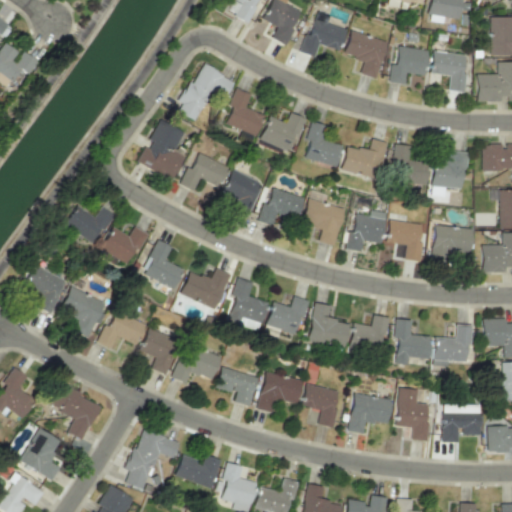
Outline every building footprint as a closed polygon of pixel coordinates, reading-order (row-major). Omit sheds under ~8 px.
[(244,22),(255,0),(229,0),(224,11),(244,22)] [(281,44),(297,11),(274,0),(267,0),(259,19),(274,26),(268,38),(281,44)] [(455,19),(457,4),(460,5),(461,0),(425,0),(424,14),(455,19)] [(511,38),(511,39),(510,15),(485,16),(486,56),(511,54),(511,38)] [(295,52),(311,57),(315,44),(336,51),(342,29),(310,19),(306,34),(301,32),(295,52)] [(373,78),(382,40),(346,31),(340,55),(360,59),(356,74),(373,78)] [(0,44),(0,86),(2,88),(16,70),(22,75),(33,61),(18,49),(15,53),(2,42),(0,44)] [(402,73),(421,75),(423,49),(391,46),(387,82),(401,83),(402,73)] [(464,55),(429,50),(425,73),(446,76),(444,89),(458,92),(464,55)] [(472,74),(473,101),(496,101),(496,96),(504,95),(504,101),(511,100),(511,60),(493,61),(493,73),(472,74)] [(231,80),(196,63),(177,102),(178,103),(174,111),(192,120),(207,90),(222,97),(231,80)] [(221,125),(253,136),(260,114),(243,108),(248,93),(232,87),(225,106),(227,106),(221,125)] [(265,116),(255,142),(286,154),(301,118),(286,112),(282,122),(265,116)] [(169,180),(181,156),(171,151),(180,131),(156,119),(143,147),(141,145),(132,162),(169,180)] [(333,166),(338,144),(319,140),(322,125),(306,121),(302,140),(305,140),(300,158),(333,166)] [(343,145),(337,170),(374,179),(384,142),(368,138),(365,150),(343,145)] [(478,169),(509,169),(509,181),(511,180),(511,143),(500,144),(478,144),(478,169)] [(423,183),(424,161),(405,159),(406,145),(390,144),(388,181),(423,183)] [(458,187),(459,170),(463,170),(464,151),(448,150),(448,159),(429,158),(428,186),(458,187)] [(176,183),(188,188),(193,177),(215,187),(224,165),(194,152),(188,168),(183,166),(176,183)] [(234,198),(228,210),(243,217),(259,183),(228,168),(218,191),(234,198)] [(272,213),(294,218),(299,197),(267,188),(264,203),(258,202),(254,221),(269,225),(272,213)] [(495,228),(511,227),(511,189),(494,190),(495,228)] [(331,245),(340,207),(303,199),(297,223),(317,227),(314,241),(331,245)] [(60,223),(89,244),(109,215),(92,203),(87,211),(75,203),(60,223)] [(357,251),(359,240),(377,243),(381,219),(351,214),(348,233),(344,232),(341,249),(357,251)] [(382,242),(402,244),(400,259),(415,260),(419,223),(385,219),(382,242)] [(468,227),(430,225),(428,261),(443,261),(444,252),(467,254),(468,227)] [(93,253),(112,264),(115,259),(124,264),(143,233),(131,226),(125,235),(109,226),(93,253)] [(477,244),(478,271),(509,270),(509,271),(511,271),(511,232),(498,233),(498,244),(477,244)] [(179,267),(161,260),(167,246),(152,239),(138,274),(171,288),(179,267)] [(63,278),(29,264),(20,285),(38,293),(32,307),(48,314),(63,278)] [(176,294),(212,308),(226,273),(211,267),(207,279),(185,270),(176,294)] [(255,330),(263,301),(245,296),(248,284),(234,280),(222,321),(255,330)] [(69,330),(84,338),(103,300),(68,283),(55,310),(75,319),(69,330)] [(268,301),(261,324),(292,334),(303,299),(289,295),(286,306),(268,301)] [(345,321),(316,317),(318,304),(309,303),(304,340),(341,345),(345,321)] [(94,342),(108,347),(112,336),(133,344),(141,322),(108,309),(94,342)] [(345,344),(375,349),(378,334),(381,335),(385,317),(369,314),(367,325),(349,322),(345,344)] [(478,345),(499,345),(499,357),(511,356),(511,317),(509,318),(509,319),(478,319),(478,345)] [(404,357),(425,358),(426,335),(406,334),(407,319),(391,319),(390,337),(393,337),(391,363),(404,364),(404,357)] [(430,337),(429,366),(443,367),(443,360),(462,361),(463,344),(467,345),(468,324),(452,324),(451,337),(430,337)] [(135,351),(145,354),(141,366),(162,374),(175,339),(143,328),(135,351)] [(216,356),(188,346),(185,356),(176,353),(167,378),(182,383),(186,372),(207,380),(216,356)] [(498,400),(511,399),(511,362),(497,363),(498,400)] [(0,385),(0,412),(2,409),(20,418),(31,397),(16,390),(25,373),(10,365),(0,385)] [(211,387),(231,393),(228,401),(245,406),(254,377),(217,366),(211,387)] [(297,379),(260,372),(253,409),(267,411),(269,399),(293,404),(297,379)] [(95,405),(72,394),(74,389),(57,381),(52,394),(46,392),(42,402),(56,408),(55,411),(70,418),(63,432),(80,440),(95,405)] [(336,390),(301,384),(297,406),(316,409),(313,425),(329,427),(336,390)] [(391,425),(408,427),(407,439),(422,440),(425,404),(412,403),(414,385),(394,384),(391,425)] [(344,431),(359,433),(361,420),(383,424),(387,399),(349,393),(344,431)] [(437,441),(454,442),(454,434),(477,434),(477,414),(472,414),(472,405),(438,404),(437,441)] [(55,466),(46,462),(56,439),(33,428),(16,463),(49,479),(55,466)] [(121,483),(141,489),(152,452),(170,457),(175,440),(138,429),(132,449),(127,447),(121,469),(125,470),(121,483)] [(217,460),(201,455),(199,461),(178,455),(171,476),(207,488),(217,460)] [(217,499),(230,502),(228,509),(243,511),(244,511),(252,481),(235,477),(238,466),(222,462),(218,479),(221,480),(217,499)] [(31,506),(40,490),(9,473),(0,489),(0,511),(1,511),(16,511),(23,501),(31,506)] [(276,491),(256,486),(250,508),(261,511),(260,511),(285,511),(294,483),(279,479),(276,491)] [(320,485),(303,483),(298,511),(336,511),(338,503),(317,500),(320,485)] [(121,511),(129,497),(105,485),(91,511),(89,510),(87,511),(121,511)] [(341,511),(380,511),(382,497),(366,495),(365,503),(343,499),(341,511)] [(407,511),(408,498),(391,498),(390,511),(407,511)] [(471,511),(471,503),(455,502),(454,511),(471,511)] [(511,511),(511,502),(497,503),(497,511),(511,511)]
